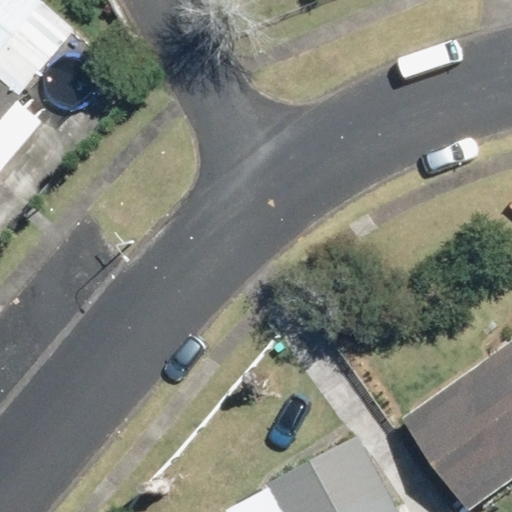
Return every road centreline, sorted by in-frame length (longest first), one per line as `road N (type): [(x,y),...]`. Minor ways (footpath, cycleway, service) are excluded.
road 1 (residential): [(0,487),(261,193)]
road 2 (residential): [(261,193),(458,101),(511,94)]
road 3 (residential): [(159,0),(261,193)]
